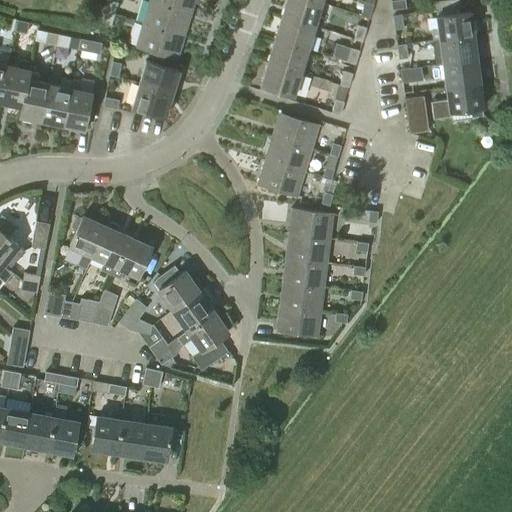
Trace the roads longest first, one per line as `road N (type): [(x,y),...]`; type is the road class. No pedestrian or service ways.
road 1 (residential): [(120,169),(136,205),(200,252),(232,294),(252,301)]
road 2 (residential): [(30,469),(221,492)]
road 3 (residential): [(252,301),(254,244),(244,201),(190,130)]
road 4 (residential): [(190,130),(252,0)]
road 5 (residential): [(0,178),(36,169),(120,169)]
